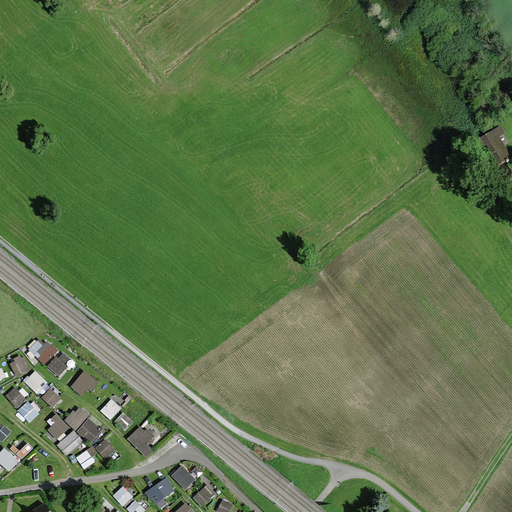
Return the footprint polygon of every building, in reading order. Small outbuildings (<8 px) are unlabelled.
[(503,136),(498,127),(474,140),(479,148),(485,145),(494,162),(509,154),(500,137),(503,136)] [(59,351),(51,334),(32,344),(40,361),(59,351)] [(48,363),(59,375),(74,360),(63,349),(48,363)] [(24,352),(10,359),(17,374),(31,368),(24,352)] [(71,384),(85,395),(98,377),(84,367),(71,384)] [(36,390),(48,380),(36,368),(25,378),(36,390)] [(6,394),(18,406),(28,397),(16,384),(6,394)] [(52,385),(43,394),(52,404),(62,396),(52,385)] [(111,417),(122,405),(112,395),(101,408),(111,417)] [(30,397),(19,406),(30,421),(41,411),(30,397)] [(66,418),(76,427),(89,412),(79,403),(66,418)] [(127,407),(116,420),(126,428),(137,416),(127,407)] [(45,420),(59,438),(72,427),(58,410),(45,420)] [(90,414),(77,427),(89,440),(103,428),(90,414)] [(0,423),(0,436),(5,439),(11,429),(0,423)] [(141,423),(128,436),(146,455),(155,447),(150,442),(158,434),(149,425),(145,428),(141,423)] [(67,453),(84,437),(75,427),(57,442),(67,453)] [(102,455),(115,449),(109,436),(96,442),(102,455)] [(6,444),(0,450),(0,460),(10,470),(21,458),(6,444)] [(77,455),(85,467),(96,460),(88,447),(77,455)] [(171,473),(186,487),(197,475),(182,461),(171,473)] [(155,502),(177,488),(167,474),(146,488),(155,502)] [(208,482),(194,493),(201,503),(216,492),(208,482)] [(123,503),(134,494),(124,483),(113,492),(123,503)] [(224,496),(218,508),(226,511),(230,511),(236,501),(224,496)] [(136,498),(127,506),(133,511),(141,511),(146,507),(136,498)] [(197,511),(198,511),(187,499),(172,511),(197,511)]
